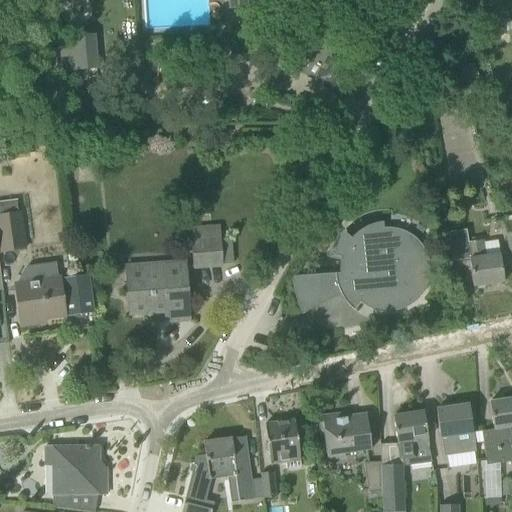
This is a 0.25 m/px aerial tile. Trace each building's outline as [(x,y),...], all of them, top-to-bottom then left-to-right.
[(246,0),(228,0),(229,10),(247,8),(246,0)] [(93,36),(58,39),(61,72),(96,69),(93,36)] [(316,83),(328,90),(340,97),(357,70),(333,56),(316,83)] [(102,84),(98,95),(110,98),(113,88),(102,84)] [(54,139),(56,149),(105,142),(103,132),(54,139)] [(0,202),(0,254),(26,251),(21,213),(17,212),(16,201),(0,202)] [(190,230),(193,268),(221,266),(218,228),(190,230)] [(447,233),(449,243),(452,262),(469,260),(473,287),(503,283),(499,253),(486,255),(483,241),(467,243),(466,230),(447,233)] [(337,281),(336,281),(336,283),(337,285),(337,287),(338,289),(339,291),(339,292),(339,293),(340,293),(340,294),(341,295),(342,298),(345,302),(347,305),(350,308),(353,310),(359,303),(364,297),(376,304),(375,309),(378,310),(381,310),(385,311),(388,311),(392,310),(395,310),(399,309),(402,308),(405,306),(408,304),(411,302),(414,300),(416,298),(418,295),(420,292),(422,289),(424,286),(425,283),(426,280),(426,276),(427,273),(427,269),(426,266),(426,262),(425,259),(424,256),(422,253),(421,249),(419,247),(416,244),(414,241),(411,239),(409,237),(406,235),(402,234),(399,233),(396,232),(392,231),(389,231),(385,231),(382,231),(379,232),(375,232),(372,234),(369,235),(366,237),(363,239),(360,241),(358,243),(355,246),(353,249),(352,252),(350,255),(349,258),(348,261),(347,265),(347,268),(347,272),(347,275),(348,279),(337,281)] [(164,313),(165,323),(189,321),(185,263),(125,267),(128,315),(164,313)] [(320,275),(291,278),(291,279),(292,280),(292,282),(292,283),(292,286),(293,290),(294,292),(294,293),(294,295),(295,296),(295,298),(296,301),(297,303),(298,305),(299,307),(299,309),(300,310),(300,311),(301,312),(302,314),(327,301),(326,300),(325,298),(324,296),(323,294),(323,291),(322,288),(321,286),(321,285),(320,282),(320,280),(320,279),(320,276),(320,275)] [(87,276),(62,279),(67,316),(92,313),(87,276)] [(36,320),(65,316),(59,277),(14,283),(20,327),(36,324),(36,320)] [(481,467),(482,499),(511,495),(511,480),(498,483),(495,465),(511,462),(511,450),(509,429),(511,428),(511,399),(489,403),(494,434),(481,436),(486,466),(481,467)] [(476,453),(473,433),(471,426),(468,406),(436,411),(439,431),(440,438),(441,438),(444,457),(476,453)] [(395,466),(380,466),(381,491),(381,511),(403,511),(402,468),(431,463),(428,449),(426,432),(423,413),(392,417),(399,460),(394,461),(395,466)] [(371,452),(366,415),(343,418),(342,414),(318,418),(321,440),(323,439),(326,462),(344,459),(344,455),(371,452)] [(264,425),(270,466),(300,462),(294,421),(264,425)] [(192,473),(181,511),(210,511),(213,503),(205,501),(210,481),(227,478),(230,503),(253,501),(253,499),(262,498),(260,479),(250,480),(247,457),(244,437),(203,443),(205,456),(196,457),(193,466),(197,467),(195,473),(192,473)] [(44,448),(44,467),(50,467),(50,497),(51,497),(52,508),(71,510),(71,495),(106,495),(106,470),(99,470),(98,447),(89,447),(89,446),(85,446),(85,447),(44,448)] [(379,463),(363,464),(367,494),(381,491),(380,466),(379,463)] [(273,473),(259,474),(260,479),(262,498),(262,500),(276,498),(273,473)]
